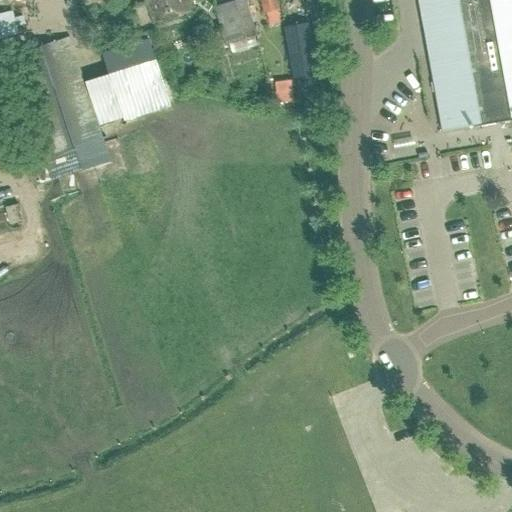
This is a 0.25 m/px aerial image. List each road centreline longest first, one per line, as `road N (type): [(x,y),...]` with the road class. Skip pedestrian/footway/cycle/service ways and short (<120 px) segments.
road 1 (residential): [(393,362),(370,315),(350,203),(351,0)]
road 2 (residential): [(511,472),(448,432),(393,362)]
road 3 (residential): [(393,362),(451,325),(511,306)]
